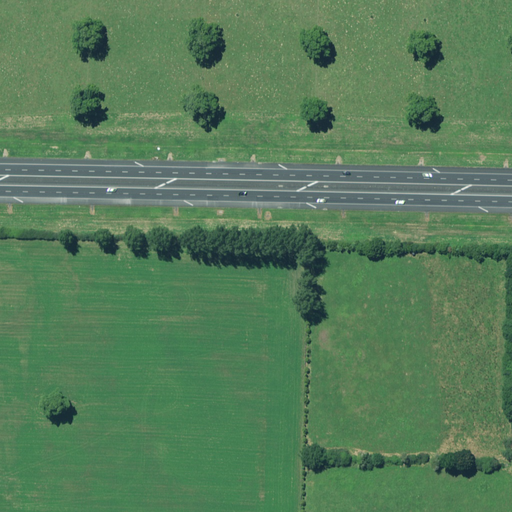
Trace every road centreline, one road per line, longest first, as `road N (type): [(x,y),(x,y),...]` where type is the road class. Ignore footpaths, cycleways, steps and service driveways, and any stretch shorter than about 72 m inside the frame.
road 1 (motorway): [(511,205),(0,193)]
road 2 (motorway): [(0,171),(511,181)]
